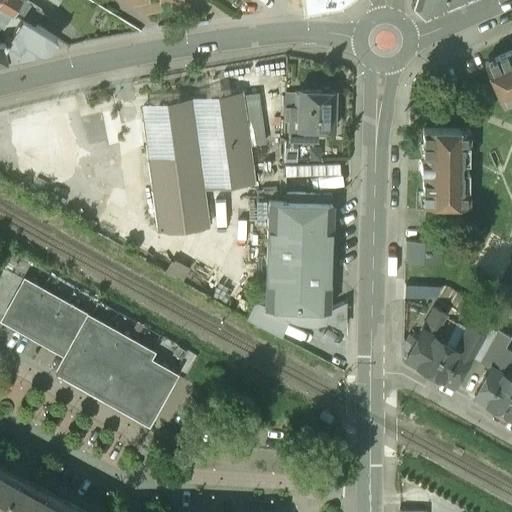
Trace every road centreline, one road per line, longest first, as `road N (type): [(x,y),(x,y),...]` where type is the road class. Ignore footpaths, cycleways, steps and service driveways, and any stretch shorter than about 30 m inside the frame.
road 1 (tertiary): [(360,32),(136,55),(0,91)]
road 2 (tertiary): [(374,359),(384,61)]
road 3 (residential): [(162,481),(139,431),(0,354)]
road 4 (residential): [(373,483),(162,481)]
road 5 (residential): [(511,431),(374,359)]
road 6 (residential): [(24,446),(125,490),(162,481)]
road 7 (tertiary): [(373,483),(374,359)]
